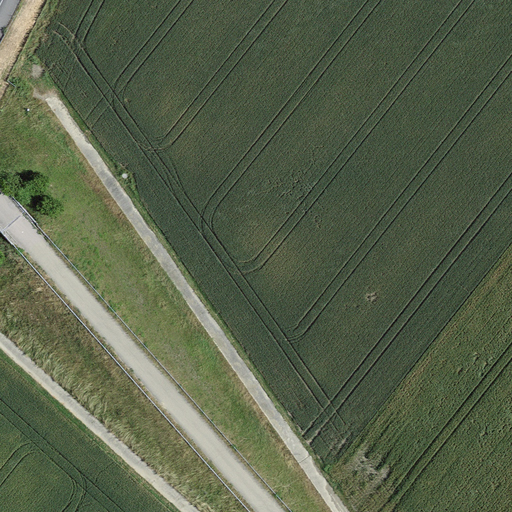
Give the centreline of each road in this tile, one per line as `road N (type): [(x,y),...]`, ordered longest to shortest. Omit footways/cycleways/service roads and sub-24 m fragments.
road 1 (track): [(48,91),(340,511)]
road 2 (track): [(0,340),(190,511)]
